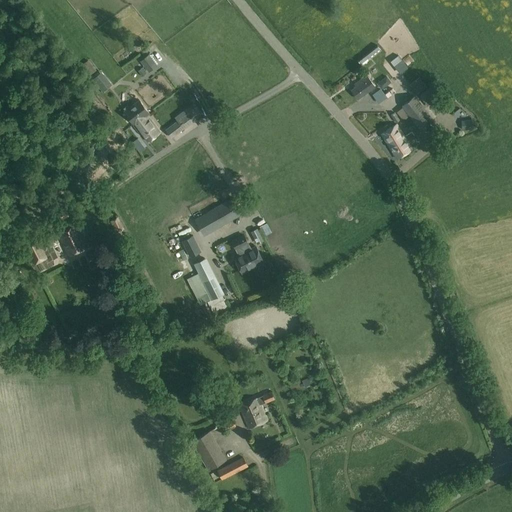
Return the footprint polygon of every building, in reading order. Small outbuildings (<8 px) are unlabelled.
[(360,63),(379,48),(377,45),(357,60),(360,63)] [(140,61),(149,72),(156,66),(148,55),(140,61)] [(351,90),(357,98),(374,86),(367,75),(354,84),(356,87),(351,90)] [(408,82),(417,93),(426,85),(418,75),(408,82)] [(372,91),(379,103),(387,98),(380,86),(372,91)] [(426,90),(419,95),(427,106),(434,101),(426,90)] [(411,117),(423,108),(414,96),(402,105),(411,117)] [(148,141),(159,132),(147,115),(149,113),(139,100),(129,107),(127,105),(123,108),(125,111),(124,111),(134,124),(135,124),(148,141)] [(432,119),(423,108),(411,117),(420,129),(432,119)] [(171,138),(194,121),(186,109),(175,117),(178,120),(165,130),(171,138)] [(390,115),(394,123),(398,120),(394,113),(390,115)] [(412,149),(396,124),(381,133),(396,158),(412,149)] [(419,130),(413,135),(421,143),(426,138),(419,130)] [(132,142),(140,153),(146,149),(138,138),(132,142)] [(233,198),(195,220),(202,231),(207,228),(208,230),(219,224),(220,226),(242,213),(233,198)] [(62,219),(71,215),(68,209),(59,213),(62,219)] [(118,217),(110,221),(115,233),(124,229),(118,217)] [(68,255),(88,246),(76,222),(57,231),(68,255)] [(259,234),(257,228),(251,231),(254,237),(259,234)] [(244,235),(238,238),(253,268),(264,262),(256,246),(250,249),(248,244),(247,245),(246,244),(248,243),(244,235)] [(190,256),(200,251),(193,236),(182,241),(190,256)] [(253,268),(238,238),(232,241),(236,249),(238,248),(241,254),(234,257),(242,273),(253,268)] [(47,258),(37,239),(24,245),(34,265),(47,258)] [(223,294),(205,258),(193,264),(212,300),(223,294)] [(257,397),(239,405),(249,428),(267,420),(260,404),(273,398),(271,392),(257,398),(257,397)] [(234,420),(224,423),(225,429),(236,427),(234,420)] [(192,440),(208,469),(224,460),(207,431),(192,440)] [(222,479),(247,466),(243,457),(217,470),(222,479)]
